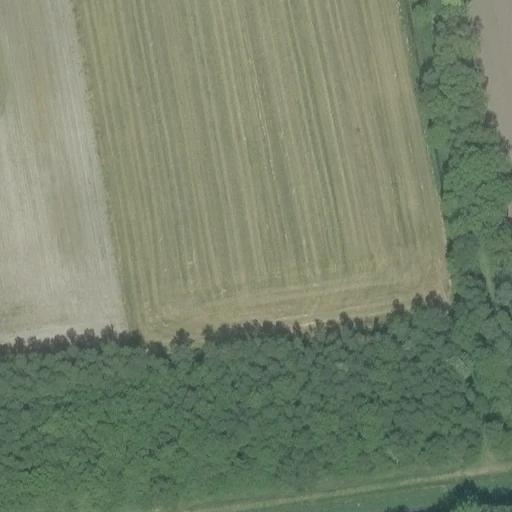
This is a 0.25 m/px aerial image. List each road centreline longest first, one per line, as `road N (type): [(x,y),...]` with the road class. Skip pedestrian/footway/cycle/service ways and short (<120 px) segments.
road 1 (track): [(435,0),(504,318),(506,390),(494,471)]
road 2 (track): [(511,468),(244,511)]
